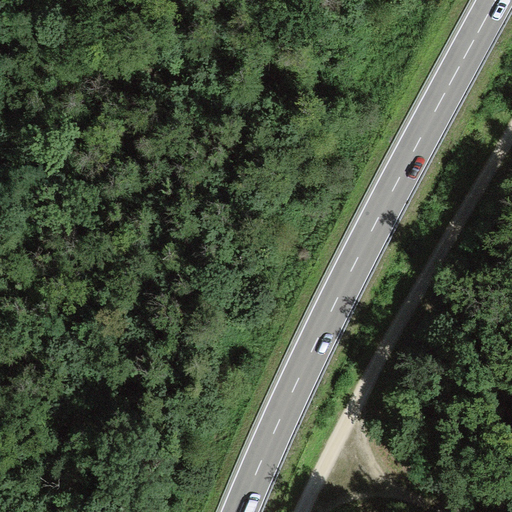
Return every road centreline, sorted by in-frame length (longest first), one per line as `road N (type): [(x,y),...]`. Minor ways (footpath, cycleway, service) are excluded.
road 1 (primary): [(493,0),(295,381),(242,511)]
road 2 (track): [(318,467),(511,135)]
road 3 (track): [(493,511),(318,467)]
road 4 (track): [(0,172),(40,0)]
